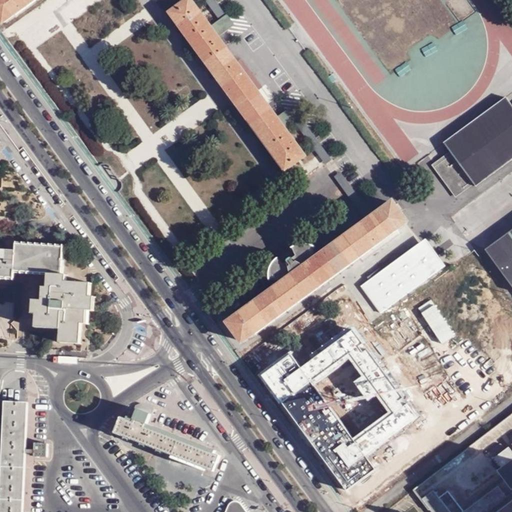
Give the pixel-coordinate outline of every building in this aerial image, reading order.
[(0,0),(0,18),(2,21),(13,14),(13,15),(33,0),(0,0)] [(217,36),(209,25),(194,5),(193,7),(187,0),(185,0),(168,13),(173,20),(172,22),(275,163),(277,161),(283,169),(301,155),(296,147),(298,146),(283,126),(276,116),(217,36)] [(212,0),(202,0),(217,20),(224,15),(212,0)] [(283,0),(287,5),(287,6),(295,18),(294,24),(301,25),(315,45),(319,45),(326,40),(328,25),(334,20),(321,19),(323,5),(339,7),(334,0),(283,0)] [(224,15),(217,20),(209,25),(217,36),(233,24),(225,13),(224,15)] [(460,40),(469,30),(463,24),(454,34),(460,40)] [(435,118),(400,116),(401,101),(388,100),(389,87),(365,101),(365,93),(364,94),(354,93),(362,107),(365,105),(377,106),(377,113),(370,113),(383,136),(402,137),(403,127),(407,135),(419,128),(424,138),(409,137),(416,150),(407,155),(410,155),(465,125),(461,118),(446,117),(446,109),(435,109),(435,118)] [(458,111),(471,105),(466,95),(453,101),(458,111)] [(511,158),(511,103),(511,104),(505,96),(442,141),(449,150),(474,184),(475,185),(511,158)] [(276,116),(283,126),(291,121),(298,115),(299,114),(291,104),(276,116)] [(298,115),(291,121),(361,216),(362,215),(365,213),(366,213),(368,211),(298,115)] [(474,184),(449,150),(430,165),(455,198),(474,184)] [(367,216),(364,218),(311,258),(310,255),(313,245),(308,242),(300,242),(295,243),(290,246),(294,254),(289,258),(289,256),(285,259),(286,260),(281,264),(276,258),(271,262),(269,266),(267,271),(267,276),(268,279),(278,279),(280,281),(237,313),(238,315),(227,322),(241,342),(252,333),(253,335),(381,239),(395,230),(394,228),(404,220),(390,201),(380,209),(379,207),(367,216)] [(511,289),(511,229),(483,250),(511,289)] [(196,265),(207,285),(258,257),(251,244),(262,238),(258,232),(196,265)] [(381,312),(448,265),(428,237),(361,283),(381,312)] [(0,277),(12,279),(12,271),(46,273),(45,288),(41,287),(40,302),(32,301),(32,312),(37,312),(36,325),(61,326),(60,339),(76,340),(77,323),(84,323),(85,309),(94,310),(95,297),(87,296),(88,282),(60,281),(60,275),(58,275),(60,248),(15,246),(15,251),(0,250),(0,277)] [(231,282),(225,279),(220,282),(221,289),(227,291),(231,287),(231,282)] [(309,355),(311,359),(300,367),(291,355),(294,353),(292,350),(257,375),(344,493),(375,470),(366,457),(420,417),(351,324),(309,355)] [(0,511),(16,511),(20,452),(21,448),(23,402),(4,401),(0,468),(0,511)] [(120,416),(114,431),(213,471),(219,455),(214,452),(215,450),(146,422),(149,413),(136,408),(132,421),(120,416)] [(47,443),(35,443),(35,448),(21,448),(20,452),(34,453),(34,455),(47,456),(47,443)] [(497,472),(511,490),(511,451),(509,448),(495,458),(503,468),(497,472)] [(422,500),(431,511),(486,511),(505,498),(507,496),(498,486),(464,511),(448,491),(439,498),(433,491),(422,500)] [(250,511),(242,502),(238,499),(235,499),(233,500),(229,504),(224,511),(250,511)] [(511,511),(511,499),(495,511),(511,511)]
